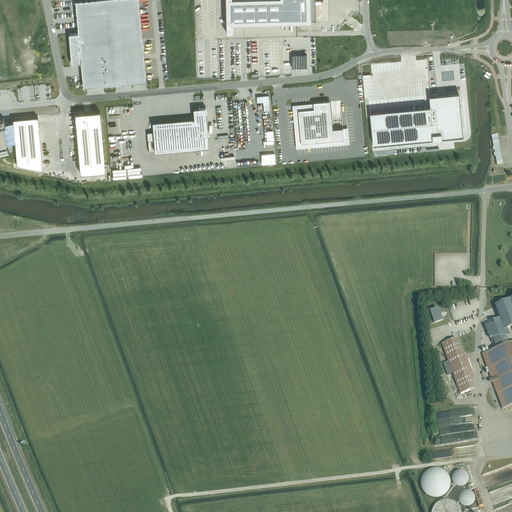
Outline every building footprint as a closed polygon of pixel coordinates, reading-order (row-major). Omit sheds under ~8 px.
[(78,33),(68,34),(71,63),(81,62),(83,87),(146,81),(138,0),(84,0),(75,1),(78,33)] [(225,0),(226,32),(232,32),(232,24),(234,24),(238,24),(242,23),(246,23),(250,23),(254,23),(258,23),(262,23),(266,23),(270,23),(274,23),(278,22),(282,22),(291,22),(295,22),(310,22),(310,19),(310,17),(310,13),(310,8),(310,3),(309,0),(225,0)] [(306,54),(291,54),(292,67),(307,67),(306,54)] [(221,99),(233,98),(232,90),(220,91),(221,99)] [(430,106),(370,111),(374,144),(464,135),(461,101),(460,93),(438,95),(438,94),(435,94),(429,95),(430,106)] [(268,95),(256,96),(257,102),(263,102),(264,111),(270,110),(268,95)] [(313,108),(298,110),(301,143),(344,139),(343,128),(332,129),(329,101),(313,102),(313,103),(313,108)] [(313,108),(313,103),(292,105),(296,149),(349,144),(348,127),(343,128),(344,139),(301,143),(298,110),(313,108)] [(153,132),(147,132),(148,140),(154,140),(155,152),(197,148),(209,147),(208,139),(205,107),(193,108),(194,116),(194,118),(152,122),(153,132)] [(82,112),(74,113),(80,173),(105,171),(100,111),(82,112)] [(0,114),(0,150),(8,148),(6,143),(15,141),(17,164),(42,169),(38,116),(12,118),(13,121),(5,122),(4,117),(1,118),(0,114)] [(491,136),(492,139),(494,148),(492,148),(493,152),(494,152),(495,154),(494,154),(494,158),(495,158),(497,166),(503,165),(498,138),(497,134),(491,136)] [(121,166),(119,168),(125,178),(128,177),(121,166)] [(487,353),(483,354),(483,355),(483,356),(488,368),(490,374),(493,381),(491,382),(491,384),(494,384),(503,409),(511,405),(511,343),(509,344),(508,345),(505,337),(507,337),(506,330),(505,326),(506,326),(511,323),(511,300),(495,307),(500,319),(502,325),(498,325),(498,324),(495,325),(489,326),(489,332),(488,332),(490,336),(490,338),(491,338),(493,343),(494,343),(495,342),(496,345),(495,346),(497,349),(490,352),(487,353)] [(434,323),(443,320),(439,309),(430,312),(434,323)] [(457,339),(442,344),(443,346),(443,348),(448,361),(453,373),(461,394),(470,391),(467,382),(472,380),(471,376),(473,375),(472,371),(469,372),(465,360),(467,359),(466,355),(463,356),(457,339)] [(421,485),(431,498),(444,489),(434,475),(421,485)] [(446,493),(448,499),(450,499),(451,500),(453,500),(454,501),(456,502),(457,504),(458,504),(460,503),(459,502),(459,500),(459,499),(459,498),(459,496),(460,495),(461,494),(462,493),(463,492),(464,492),(465,491),(464,487),(463,488),(461,488),(460,488),(459,488),(457,487),(456,486),(455,486),(454,484),(450,485),(450,487),(449,489),(448,490),(447,492),(446,493)] [(439,511),(454,511),(454,510),(450,510),(450,508),(446,508),(446,503),(441,503),(441,509),(439,509),(439,511)]
